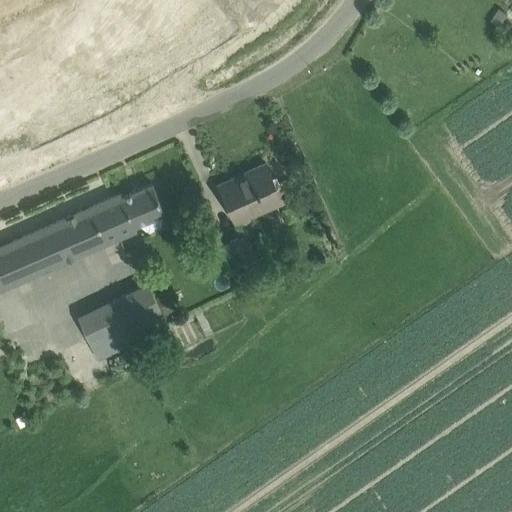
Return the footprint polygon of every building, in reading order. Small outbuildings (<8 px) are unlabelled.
[(178,0),(193,20),(213,6),(208,0),(178,0)] [(111,34),(97,4),(65,17),(83,56),(105,46),(108,52),(117,73),(133,66),(134,69),(139,67),(139,66),(145,63),(146,64),(151,62),(149,59),(166,52),(158,36),(155,37),(150,25),(113,41),(110,35),(111,34)] [(31,6),(18,12),(21,20),(34,14),(31,6)] [(221,188),(236,221),(283,199),(266,162),(247,170),(249,175),(221,188)] [(120,191),(101,200),(118,236),(136,228),(135,224),(165,211),(152,182),(122,195),(120,191)] [(0,287),(118,236),(101,200),(0,244),(0,287)] [(226,242),(238,270),(255,262),(242,235),(226,242)] [(78,315),(98,358),(169,325),(149,282),(78,315)]
